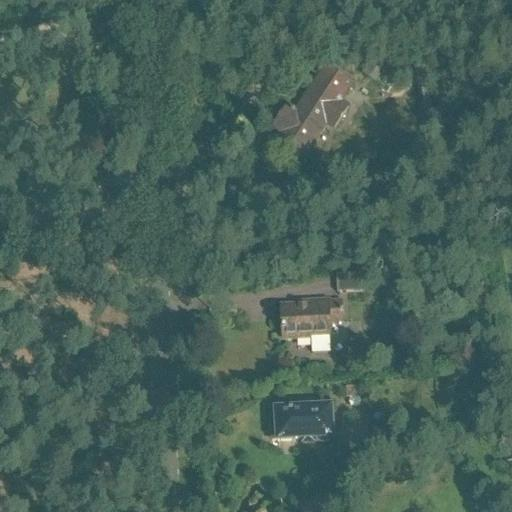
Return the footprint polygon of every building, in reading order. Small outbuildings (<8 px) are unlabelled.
[(364,71),(377,80),(382,73),(387,77),(391,71),(386,67),(371,58),(364,71)] [(334,130),(348,108),(341,103),(352,85),(325,68),(296,112),(288,107),(274,129),(282,134),(280,138),(307,156),(327,125),(334,130)] [(418,88),(427,148),(436,148),(434,129),(442,129),(439,110),(432,111),(428,87),(418,88)] [(338,294),(365,292),(364,275),(337,277),(338,294)] [(329,304),(329,301),(310,302),(310,307),(282,309),(284,340),(312,338),(312,354),(331,353),(330,337),(331,337),(330,323),(343,323),(342,303),(329,304)] [(290,410),(271,411),(273,441),(302,439),(302,445),(317,444),(335,443),(335,437),(333,437),(332,412),(331,408),(315,409),(312,409),(312,401),(289,402),(290,410)] [(505,463),(511,462),(511,435),(501,437),(505,463)] [(334,471),(345,491),(359,477),(358,456),(333,457),(334,471)] [(504,496),(503,502),(508,509),(511,509),(511,491),(511,490),(504,496)]
